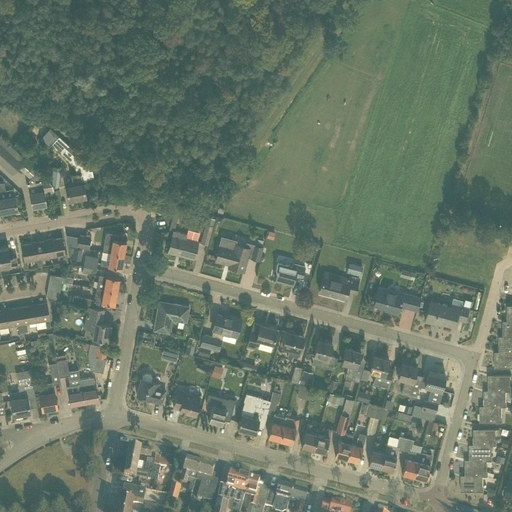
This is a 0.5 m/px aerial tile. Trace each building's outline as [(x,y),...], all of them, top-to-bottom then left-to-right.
[(21,155),(0,135),(0,162),(12,174),(18,166),(31,178),(27,181),(32,206),(47,204),(44,191),(53,190),(52,184),(58,188),(51,182),(51,183),(26,160),(27,159),(21,154),(21,155)] [(58,135),(51,143),(68,158),(75,164),(76,173),(72,174),(73,184),(66,185),(68,200),(86,196),(83,183),(82,183),(81,180),(93,178),(92,170),(89,170),(87,161),(58,135)] [(58,188),(60,167),(53,166),(51,182),(58,188)] [(14,195),(12,188),(0,190),(0,189),(0,211),(17,209),(14,195)] [(187,233),(174,230),(180,206),(176,205),(168,233),(173,234),(168,251),(193,257),(198,241),(197,241),(199,232),(188,229),(187,233)] [(207,244),(214,218),(208,217),(200,242),(207,244)] [(273,239),(276,232),(269,230),(267,237),(273,239)] [(110,252),(123,255),(126,241),(120,240),(121,234),(106,231),(104,242),(112,244),(110,252)] [(89,249),(89,246),(91,236),(79,234),(77,247),(89,249)] [(66,254),(63,237),(49,239),(52,257),(62,254),(64,262),(68,261),(67,253),(66,254)] [(39,266),(42,266),(41,259),(52,257),(49,239),(35,242),(39,266)] [(39,266),(35,242),(21,244),(24,261),(23,261),(24,269),(28,268),(27,261),(36,259),(38,266),(39,266)] [(245,246),(235,244),(234,248),(220,245),(215,260),(229,264),(228,267),(244,271),(247,257),(251,243),(246,242),(245,246)] [(81,256),(82,248),(72,246),(70,254),(81,256)] [(10,257),(8,247),(3,248),(6,266),(18,264),(16,256),(10,257)] [(121,268),(123,255),(110,252),(109,260),(102,259),(101,264),(121,268)] [(96,268),(98,257),(85,254),(84,260),(83,266),(96,268)] [(293,266),(278,262),(276,271),(278,271),(275,279),(292,284),(294,276),(302,278),(305,265),(294,263),(293,266)] [(360,276),(362,266),(349,262),(346,272),(360,276)] [(94,275),(96,268),(83,266),(82,269),(81,272),(89,274),(94,275)] [(410,279),(412,271),(402,268),(399,276),(410,279)] [(117,291),(119,278),(99,274),(98,279),(105,280),(104,288),(117,291)] [(355,293),(358,280),(347,278),(346,282),(323,276),(319,291),(345,298),(347,291),(355,293)] [(104,289),(96,287),(94,300),(114,304),(117,291),(104,288),(104,289)] [(386,293),(377,291),(374,304),(385,307),(385,309),(398,313),(400,306),(417,310),(416,311),(417,311),(421,297),(402,292),(401,295),(386,291),(386,293)] [(89,305),(91,298),(73,295),(72,302),(89,305)] [(186,320),(189,306),(159,300),(154,329),(168,332),(171,318),(186,320)] [(46,327),(51,326),(47,302),(33,304),(36,321),(45,320),(46,327)] [(465,321),(469,308),(462,306),(459,305),(458,309),(430,302),(425,320),(441,325),(441,323),(454,326),(456,318),(465,321)] [(36,321),(33,304),(19,306),(23,331),(28,330),(26,323),(29,323),(35,322),(36,321)] [(19,306),(10,308),(5,309),(9,326),(18,324),(19,332),(23,331),(19,306)] [(102,318),(104,309),(87,306),(83,328),(85,328),(84,336),(108,340),(111,324),(99,322),(100,318),(102,318)] [(0,327),(9,326),(5,309),(0,309),(0,334),(0,335),(0,331),(0,327)] [(241,318),(224,313),(223,315),(217,313),(213,328),(213,329),(211,336),(204,334),(201,344),(218,349),(221,339),(222,340),(223,332),(236,336),(241,318)] [(511,320),(507,320),(507,322),(503,322),(503,336),(511,335),(511,320)] [(273,343),(277,328),(260,323),(258,333),(251,331),(247,344),(257,347),(259,339),(273,343)] [(297,357),(303,335),(287,330),(282,346),(290,348),(287,357),(292,358),(292,355),(297,357)] [(511,335),(503,336),(503,338),(499,338),(499,351),(511,351),(511,335)] [(332,369),(335,356),(329,354),(332,343),(318,339),(314,355),(321,357),(319,366),(332,369)] [(185,351),(193,353),(195,344),(187,342),(185,351)] [(105,357),(106,348),(98,346),(97,356),(105,357)] [(210,349),(200,346),(198,354),(208,356),(210,349)] [(359,381),(363,369),(356,367),(361,351),(346,347),(341,363),(349,365),(345,378),(359,381)] [(511,351),(499,351),(499,353),(495,353),(494,367),(511,367),(511,351)] [(388,387),(392,373),(385,371),(389,358),(374,354),(369,371),(376,373),(373,383),(388,387)] [(112,359),(105,357),(97,356),(93,371),(103,374),(104,372),(110,373),(112,359)] [(59,376),(69,374),(66,358),(56,360),(56,362),(58,371),(59,376)] [(243,361),(241,367),(248,369),(249,363),(243,361)] [(50,373),(58,371),(56,362),(49,363),(50,373)] [(416,396),(420,381),(413,379),(417,366),(402,362),(398,378),(404,380),(401,392),(416,396)] [(214,364),(211,375),(219,378),(223,367),(214,364)] [(298,383),(302,367),(295,365),(291,381),(298,383)] [(440,389),(441,390),(445,374),(429,369),(425,385),(432,387),(440,389)] [(31,375),(30,370),(21,371),(22,377),(17,378),(19,391),(10,393),(14,414),(30,411),(27,397),(35,395),(31,375)] [(151,381),(152,377),(150,373),(146,372),(143,374),(141,379),(141,378),(139,387),(137,388),(136,391),(137,393),(137,395),(151,398),(150,400),(162,403),(165,389),(155,386),(156,382),(151,381)] [(299,382),(311,385),(313,378),(312,377),(302,375),(300,374),(299,382)] [(510,385),(510,375),(492,374),(492,377),(488,377),(488,390),(506,390),(507,390),(511,390),(511,385),(510,385)] [(84,401),(99,399),(95,380),(90,381),(92,388),(82,390),(84,401)] [(54,391),(52,384),(52,382),(38,384),(42,409),(57,406),(54,391)] [(237,382),(235,391),(242,392),(244,384),(237,382)] [(81,383),(66,386),(70,404),(84,401),(82,390),(81,383)] [(337,386),(336,386),(330,383),(328,389),(335,392),(337,386)] [(308,399),(311,387),(305,386),(302,398),(308,399)] [(195,414),(197,405),(200,395),(186,392),(186,390),(178,388),(173,407),(180,408),(180,410),(195,414)] [(369,401),(371,392),(359,389),(357,398),(369,401)] [(506,401),(506,390),(488,390),(488,392),(484,392),(484,405),(502,406),(507,406),(507,401),(506,401)] [(279,400),(281,393),(273,391),(272,393),(273,394),(270,405),(269,408),(274,410),(277,400),(279,400)] [(340,397),(332,395),(331,401),(330,402),(339,404),(343,404),(345,397),(344,397),(341,396),(340,397)] [(346,397),(341,411),(350,413),(351,409),(354,399),(346,397)] [(437,403),(437,402),(429,400),(424,399),(421,409),(435,412),(437,403)] [(229,420),(233,406),(221,403),(220,406),(213,404),(208,420),(220,423),(221,420),(223,419),(229,420)] [(398,409),(411,412),(412,405),(399,403),(398,409)] [(264,427),(269,408),(262,406),(255,404),(252,416),(242,414),(241,420),(239,419),(239,422),(240,422),(238,428),(255,432),(257,425),(264,427)] [(373,404),(370,416),(376,418),(381,419),(383,412),(385,407),(379,405),(373,404)] [(503,421),(503,416),(502,416),(502,406),(484,405),(484,407),(480,407),(480,421),(503,421)] [(409,426),(411,415),(396,411),(394,419),(406,422),(406,423),(407,426),(409,426)] [(284,423),(286,416),(274,412),(268,436),(280,439),(284,423)] [(347,457),(351,442),(353,435),(345,433),(345,432),(349,415),(341,413),(336,430),(341,432),(335,454),(347,457)] [(410,423),(410,424),(419,426),(421,417),(412,415),(410,423)] [(291,442),(298,419),(293,417),(291,425),(284,423),(280,439),(291,442)] [(435,435),(438,422),(429,419),(429,421),(428,424),(426,432),(435,435)] [(313,448),(317,433),(310,431),(312,423),(307,422),(301,445),(313,448)] [(325,451),(331,429),(326,427),(324,435),(317,433),(313,448),(325,451)] [(495,439),(495,428),(478,428),(478,431),(473,430),(473,444),(491,444),(496,444),(496,439),(495,439)] [(359,461),(365,438),(366,434),(359,432),(356,444),(351,442),(347,457),(359,461)] [(380,466),(384,451),(377,449),(379,442),(374,440),(368,463),(380,466)] [(392,470),(399,446),(387,443),(384,451),(380,466),(392,470)] [(492,460),(492,455),(491,455),(491,444),(473,444),(473,446),(469,446),(469,460),(487,460),(492,460)] [(151,456),(152,450),(129,446),(126,460),(138,462),(140,455),(150,457),(151,456)] [(411,449),(408,449),(407,452),(402,472),(414,476),(420,452),(414,450),(411,449)] [(432,455),(431,455),(431,454),(422,451),(422,453),(420,452),(414,476),(426,479),(432,455)] [(498,454),(496,461),(504,463),(506,456),(498,454)] [(166,468),(167,460),(159,459),(160,457),(155,456),(154,461),(147,459),(146,464),(159,466),(166,468)] [(146,464),(144,464),(138,462),(126,460),(123,475),(146,479),(157,481),(158,474),(159,466),(146,464)] [(195,481),(197,475),(200,464),(186,460),(179,482),(187,484),(188,479),(195,481)] [(487,470),(487,460),(469,460),(469,461),(465,461),(465,475),(483,475),(488,475),(488,470),(487,470)] [(208,490),(214,468),(200,464),(197,475),(195,481),(201,482),(197,497),(212,501),(215,492),(208,490)] [(245,493),(248,485),(246,484),(248,477),(230,472),(226,487),(229,488),(225,503),(217,500),(213,511),(226,511),(230,498),(243,502),(245,493)] [(483,486),(483,475),(465,475),(465,477),(461,477),(461,491),(484,491),(484,486),(483,486)] [(511,476),(510,476),(507,485),(506,485),(505,486),(503,492),(504,493),(505,493),(505,495),(511,497),(511,476)] [(262,511),(264,506),(266,499),(259,497),(259,494),(256,493),(259,480),(248,477),(246,484),(248,485),(245,493),(251,495),(249,505),(252,506),(250,511),(262,511)] [(170,485),(167,498),(170,499),(176,501),(180,488),(170,485)] [(290,501),(293,489),(279,485),(274,501),(266,499),(264,506),(272,508),(275,511),(286,511),(289,501),(290,501)] [(489,487),(487,495),(493,496),(495,488),(489,487)] [(301,511),(307,493),(293,489),(290,501),(297,503),(294,511),(301,511)] [(131,496),(130,498),(119,496),(117,509),(131,511),(132,503),(143,505),(144,499),(131,496)] [(349,511),(351,506),(332,501),(331,503),(323,501),(320,511),(349,511)]
